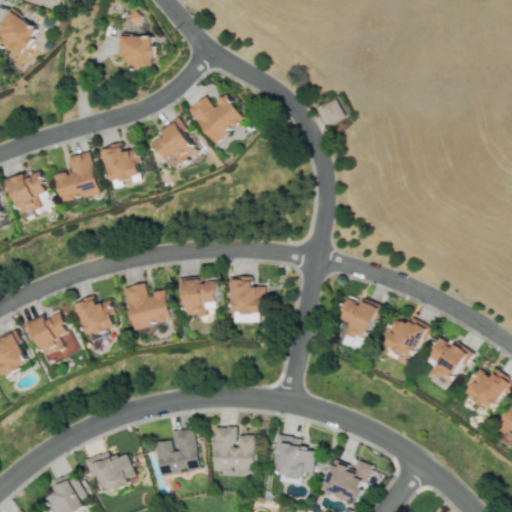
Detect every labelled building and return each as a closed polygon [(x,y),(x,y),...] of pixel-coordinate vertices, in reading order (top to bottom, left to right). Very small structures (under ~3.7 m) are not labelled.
[(39,33),(14,9),(0,24),(0,29),(5,34),(0,39),(17,56),(39,33)] [(155,36),(123,35),(123,65),(154,65),(155,36)] [(245,120),(228,94),(212,104),(207,96),(190,107),(212,142),(245,120)] [(344,116),(334,98),(318,107),(328,125),(344,116)] [(151,142),(169,169),(197,152),(177,121),(161,131),(163,134),(151,142)] [(141,176),(134,151),(124,153),(121,143),(103,148),(112,184),(141,176)] [(68,156),(71,171),(55,175),(62,202),(100,193),(89,151),(68,156)] [(20,213),(41,207),(37,194),(45,191),(39,172),(26,176),(26,174),(10,179),(20,213)] [(252,286),(252,277),(232,277),(234,322),(257,321),(256,312),(264,312),(264,285),(252,286)] [(183,280),(186,315),(207,313),(207,309),(217,308),(214,279),(201,280),(201,279),(183,280)] [(124,287),(134,329),(151,325),(150,322),(171,317),(165,290),(148,294),(145,282),(124,287)] [(88,336),(116,325),(110,310),(114,308),(110,299),(97,304),(94,295),(76,302),(88,336)] [(365,349),(381,307),(363,300),(362,302),(350,297),(342,318),(351,322),(344,342),(365,349)] [(45,356),(64,347),(59,336),(68,331),(59,309),(47,315),(48,315),(30,323),(45,356)] [(428,326),(410,319),(408,323),(396,318),(384,346),(414,359),(428,326)] [(0,371),(1,375),(28,365),(16,332),(0,338),(0,371)] [(425,377),(446,390),(469,354),(442,336),(426,361),(433,365),(425,377)] [(491,376),(480,369),(471,381),(474,383),(467,392),(492,410),(511,381),(496,370),(491,376)] [(511,405),(498,427),(511,435),(511,405)] [(214,426),(214,468),(254,469),(255,434),(238,434),(238,446),(235,446),(235,426),(214,426)] [(160,474),(180,471),(180,469),(200,466),(194,427),(171,431),(172,439),(155,442),(160,474)] [(302,438),(277,433),(272,465),(279,466),(278,474),(303,478),(304,472),(312,473),(316,449),(300,446),(302,438)] [(85,459),(92,478),(99,475),(106,493),(130,484),(127,478),(135,474),(126,452),(110,458),(107,450),(85,459)] [(371,464),(358,459),(355,468),(333,461),(323,489),(358,502),(371,464)] [(53,511),(76,511),(86,507),(81,498),(85,496),(74,473),(53,483),(57,491),(46,497),(53,511)]
